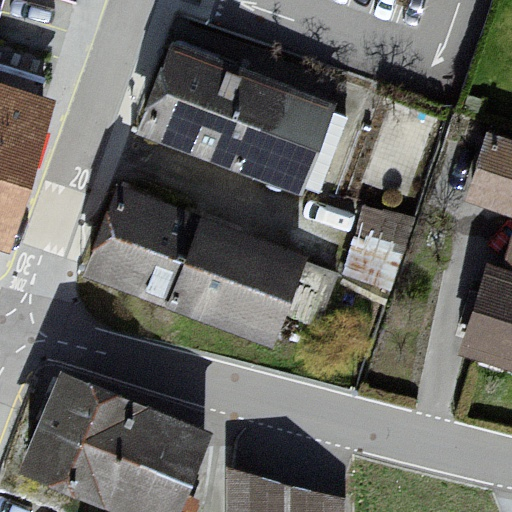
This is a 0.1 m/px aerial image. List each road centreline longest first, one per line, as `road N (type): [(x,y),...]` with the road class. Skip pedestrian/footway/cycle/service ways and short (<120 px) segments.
road 1 (residential): [(15,329),(511,461)]
road 2 (residential): [(134,0),(55,215)]
road 3 (tertiary): [(55,215),(15,329)]
